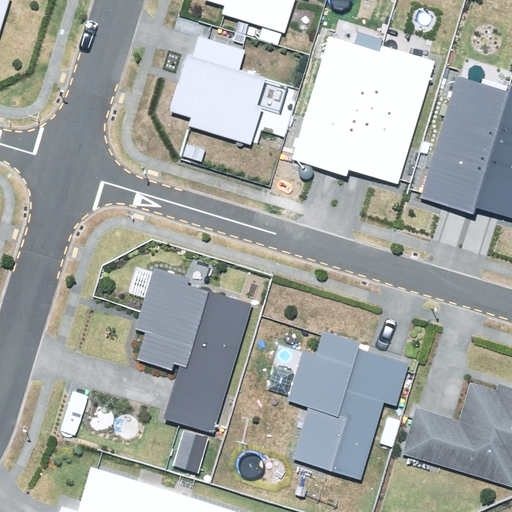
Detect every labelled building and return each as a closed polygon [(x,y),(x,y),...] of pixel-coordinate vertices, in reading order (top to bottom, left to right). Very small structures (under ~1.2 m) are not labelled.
[(0,0),(0,32),(10,0),(0,0)] [(259,39),(278,45),(281,33),(286,34),(296,0),(207,0),(224,5),(221,15),(262,27),(259,39)] [(350,169),(398,184),(435,62),(380,46),(378,50),(328,35),(291,159),(348,176),(350,169)] [(188,127),(251,145),(262,106),(257,105),(265,77),(239,70),(245,49),(198,36),(192,57),(184,55),(168,111),(191,118),(188,127)] [(476,207),(511,217),(511,85),(510,85),(508,92),(457,77),(420,198),(474,213),(476,207)] [(213,427),(253,299),(188,279),(190,274),(155,263),(136,325),(145,327),(137,354),(172,365),(174,357),(186,360),(185,364),(179,362),(163,412),(213,427)] [(292,453),(359,473),(383,393),(397,398),(409,358),(357,343),(360,335),(324,324),(316,350),(303,345),(287,395),(308,401),(292,453)] [(416,402),(402,447),(511,481),(511,381),(498,377),(496,383),(470,375),(458,415),(416,402)] [(172,459),(198,467),(209,430),(184,422),(172,459)] [(243,511),(92,463),(79,505),(62,499),(57,511),(243,511)]
